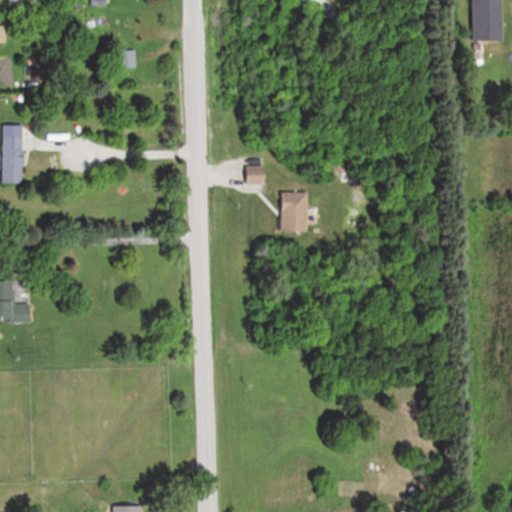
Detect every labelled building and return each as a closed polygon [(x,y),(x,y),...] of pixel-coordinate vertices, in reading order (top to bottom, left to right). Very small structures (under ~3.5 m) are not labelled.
[(504,0),(473,0),(473,39),(505,39),(504,0)] [(133,47),(156,46),(155,12),(132,12),(133,47)] [(0,43),(8,43),(8,25),(0,24),(0,43)] [(23,183),(23,135),(1,135),(1,183),(23,183)] [(264,183),(264,165),(245,165),(245,183),(264,183)] [(280,233),(308,233),(308,191),(280,191),(280,233)] [(0,321),(30,321),(30,304),(14,304),(14,280),(0,280),(0,321)]
